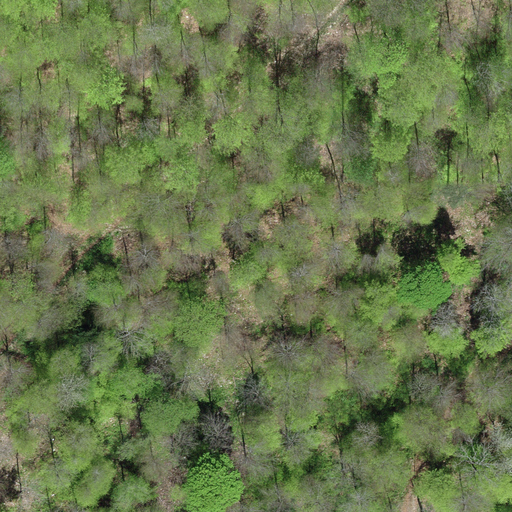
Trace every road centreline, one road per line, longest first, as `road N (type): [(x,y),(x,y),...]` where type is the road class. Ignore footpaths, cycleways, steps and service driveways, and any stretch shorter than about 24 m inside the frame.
road 1 (track): [(0,348),(109,218),(174,176),(245,89),(335,0)]
road 2 (track): [(410,511),(416,472),(457,391),(511,333)]
